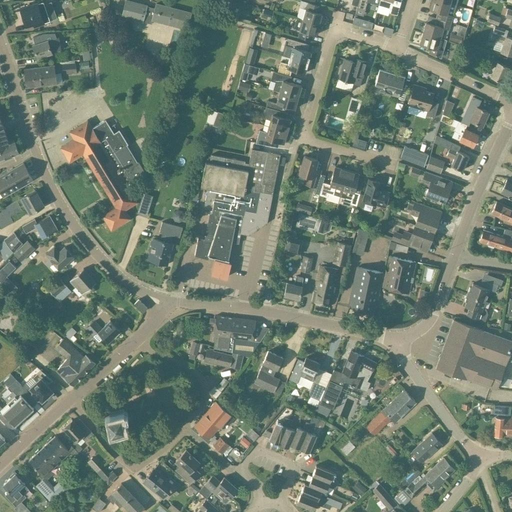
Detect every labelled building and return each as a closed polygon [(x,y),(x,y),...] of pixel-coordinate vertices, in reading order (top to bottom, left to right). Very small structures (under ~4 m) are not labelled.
[(359,0),(357,8),(364,10),(367,2),(373,4),(373,0),(359,0)] [(389,12),(397,15),(398,10),(401,0),(380,0),(379,5),(390,8),(389,12)] [(440,19),(451,23),(456,5),(437,0),(433,0),(431,10),(438,12),(436,18),(440,19)] [(20,9),(26,26),(33,24),(34,26),(43,23),(40,13),(46,11),(43,1),(20,9)] [(152,21),(186,30),(191,13),(156,4),(155,9),(146,6),(147,6),(126,1),(122,17),(143,22),(151,24),(152,21)] [(296,18),(319,25),(322,14),(319,13),(321,6),(307,2),(306,9),(303,20),(296,18)] [(511,17),(510,25),(511,25),(511,9),(503,7),(500,14),(511,17)] [(486,22),(498,26),(501,17),(490,13),(486,22)] [(241,20),(250,23),(252,17),(242,14),(241,20)] [(299,38),(310,41),(313,34),(316,35),(319,25),(296,18),(293,28),(301,30),(299,38)] [(424,34),(441,39),(442,33),(447,35),(451,23),(440,19),(438,26),(427,23),(424,34)] [(385,26),(383,33),(391,35),(393,29),(385,26)] [(501,52),(511,54),(511,37),(506,36),(508,30),(495,26),(490,40),(504,44),(501,52)] [(267,45),(271,34),(265,31),(260,42),(267,45)] [(33,46),(37,58),(51,53),(61,49),(59,37),(53,39),(51,33),(44,34),(38,36),(41,43),(33,46)] [(429,54),(440,57),(445,40),(441,39),(424,34),(421,44),(431,47),(429,54)] [(292,52),(290,57),(308,63),(311,52),(298,48),(299,42),(288,38),(284,50),(292,52)] [(278,73),(291,77),(291,76),(290,76),(291,69),(305,73),(308,63),(290,57),(288,64),(281,62),(278,73)] [(353,85),(360,87),(363,78),(367,62),(357,59),(356,62),(344,59),(338,79),(354,83),(353,85)] [(491,77),(502,82),(509,67),(497,62),(490,59),(486,67),(494,70),(491,77)] [(24,69),(26,87),(56,83),(55,75),(76,73),(76,63),(54,66),(24,69)] [(392,95),(399,97),(405,77),(379,70),(375,85),(383,87),(385,92),(387,94),(392,95)] [(298,98),(301,85),(290,82),(291,77),(278,73),(275,72),(273,79),(282,82),(280,93),(298,98)] [(237,89),(248,90),(249,82),(238,81),(237,89)] [(426,115),(435,118),(439,103),(431,101),(434,93),(421,89),(422,87),(414,85),(408,105),(427,111),(426,115)] [(268,101),(266,107),(270,108),(277,110),(278,104),(295,109),(298,98),(280,93),(277,103),(268,101)] [(359,111),(362,100),(356,98),(352,97),(351,101),(348,110),(358,113),(359,111)] [(446,100),(442,114),(449,117),(454,103),(446,100)] [(470,121),(482,126),(488,112),(466,101),(462,109),(468,112),(465,119),(470,121)] [(269,126),(286,131),(290,119),(276,115),(277,110),(270,108),(266,107),(263,118),(270,120),(269,126)] [(451,126),(454,119),(449,117),(442,114),(440,121),(451,126)] [(0,160),(19,153),(14,140),(10,142),(3,125),(0,116),(0,160)] [(69,162),(82,154),(116,208),(102,216),(105,221),(111,230),(130,218),(124,209),(137,202),(128,188),(147,176),(138,162),(137,163),(126,145),(128,145),(119,131),(114,134),(105,120),(92,129),(87,121),(70,132),(74,140),(61,148),(69,162)] [(458,121),(454,131),(462,134),(459,140),(473,146),(478,135),(465,129),(466,125),(458,121)] [(256,144),(267,146),(269,139),(283,143),(286,131),(269,126),(267,133),(259,130),(256,144)] [(349,143),(349,144),(355,146),(364,149),(366,142),(357,139),(359,133),(353,132),(349,143)] [(451,166),(462,170),(469,155),(459,151),(461,147),(453,143),(447,155),(454,158),(451,166)] [(423,166),(428,154),(404,146),(400,157),(423,166)] [(210,163),(205,162),(201,187),(207,188),(204,207),(210,208),(204,240),(198,239),(194,257),(208,260),(209,256),(210,256),(228,261),(231,243),(238,244),(240,233),(248,235),(258,228),(267,223),(273,193),(280,154),(251,149),(248,164),(244,163),(244,161),(211,156),(210,163)] [(303,184),(315,188),(320,169),(315,167),(317,160),(304,156),(298,174),(306,176),(303,184)] [(426,169),(440,173),(444,161),(430,156),(426,169)] [(0,197),(32,179),(23,163),(9,171),(0,175),(0,197)] [(332,195),(339,197),(347,171),(334,167),(329,184),(323,182),(320,195),(327,197),(328,194),(332,195)] [(409,175),(417,178),(420,170),(412,167),(409,175)] [(349,203),(356,205),(360,192),(354,190),(359,174),(347,171),(339,197),(350,201),(349,203)] [(445,178),(426,172),(423,182),(430,184),(426,196),(445,203),(449,189),(442,187),(445,178)] [(375,205),(384,207),(389,193),(379,190),(381,183),(369,179),(362,201),(375,205)] [(501,192),(511,197),(511,180),(507,179),(501,192)] [(0,209),(0,228),(0,229),(12,222),(9,216),(20,210),(20,209),(25,206),(29,213),(43,206),(34,190),(0,209)] [(146,215),(152,194),(144,191),(138,213),(146,215)] [(416,226),(434,232),(439,219),(426,215),(429,207),(416,202),(409,200),(406,209),(411,210),(410,214),(419,217),(416,226)] [(491,213),(511,222),(511,207),(497,201),(491,213)] [(304,205),(302,212),(310,214),(312,207),(304,205)] [(36,227),(42,237),(56,229),(48,216),(36,223),(34,219),(21,225),(26,233),(33,229),(36,227)] [(321,219),(317,232),(323,233),(330,230),(332,222),(321,219)] [(165,234),(163,242),(171,244),(173,236),(181,238),(183,228),(162,222),(159,232),(165,234)] [(401,244),(415,249),(417,241),(430,246),(434,232),(416,226),(413,234),(404,230),(403,234),(394,231),(391,241),(401,244)] [(495,246),(511,251),(511,248),(511,230),(505,228),(503,236),(484,230),(480,241),(487,243),(488,246),(493,248),(495,246)] [(3,239),(13,253),(22,243),(13,232),(3,239)] [(353,252),(362,254),(367,235),(358,233),(353,252)] [(302,241),(288,238),(284,251),(299,255),(302,241)] [(163,242),(153,239),(147,259),(167,265),(173,244),(171,244),(163,242)] [(14,254),(21,261),(35,248),(27,240),(14,254)] [(332,262),(347,265),(352,244),(337,241),(332,262)] [(45,254),(59,270),(73,258),(64,248),(59,252),(54,247),(45,254)] [(300,270),(310,272),(313,258),(304,255),(300,270)] [(383,288),(408,293),(410,283),(412,277),(415,262),(390,256),(389,263),(391,263),(389,272),(386,271),(383,288)] [(219,275),(227,277),(227,275),(230,263),(215,260),(211,273),(219,275)] [(0,269),(0,274),(3,278),(14,267),(8,262),(0,269)] [(312,302),(330,306),(338,271),(319,267),(312,302)] [(348,307),(374,313),(383,273),(357,267),(348,307)] [(72,290),(79,297),(84,292),(95,283),(82,269),(69,281),(75,288),(72,290)] [(283,295),(299,298),(303,278),(296,276),(294,285),(286,283),(283,295)] [(48,288),(55,296),(67,286),(60,278),(48,288)] [(470,286),(467,295),(485,301),(489,289),(495,291),(498,284),(482,279),(480,285),(473,283),(472,287),(470,286)] [(466,315),(485,321),(487,314),(486,313),(487,312),(485,308),(483,307),(485,301),(467,295),(465,301),(466,301),(465,305),(469,307),(466,315)] [(134,304),(142,313),(147,308),(139,299),(134,304)] [(97,301),(89,309),(97,317),(105,310),(97,301)] [(232,352),(243,355),(250,356),(259,342),(252,341),(254,321),(215,316),(213,340),(214,341),(213,348),(232,352)] [(465,378),(497,389),(505,366),(511,346),(511,340),(482,330),(468,325),(453,320),(444,347),(436,368),(451,373),(465,378)] [(104,338),(108,342),(120,331),(110,321),(102,328),(95,321),(87,329),(99,342),(104,338)] [(71,327),(64,333),(68,338),(75,331),(71,327)] [(64,378),(73,385),(94,363),(86,355),(84,357),(63,339),(55,349),(66,358),(56,370),(65,377),(64,378)] [(189,353),(197,355),(200,343),(192,341),(189,353)] [(229,367),(240,369),(243,355),(232,352),(232,355),(212,351),(213,349),(209,348),(208,350),(206,349),(204,361),(229,367)] [(273,391),(280,394),(285,383),(273,377),(277,369),(282,358),(267,351),(262,363),(259,371),(259,372),(254,383),(273,391)] [(339,380),(367,391),(370,382),(367,381),(372,372),(376,364),(363,357),(364,356),(350,351),(342,371),(343,372),(339,380)] [(298,375),(311,381),(314,375),(319,364),(306,358),(298,375)] [(41,370),(32,378),(36,382),(29,388),(33,392),(32,392),(38,399),(38,398),(41,401),(42,400),(44,401),(48,398),(47,396),(52,391),(47,385),(52,380),(41,370)] [(216,387),(222,391),(230,381),(224,377),(216,387)] [(8,387),(16,395),(20,391),(18,388),(20,386),(16,381),(8,387)] [(325,386),(313,381),(307,395),(319,400),(325,386)] [(332,409),(342,386),(329,381),(326,387),(325,386),(319,400),(318,403),(332,409)] [(216,387),(215,385),(209,391),(216,397),(222,391),(216,387)] [(27,392),(21,386),(18,388),(20,391),(24,395),(27,392)] [(365,427),(374,436),(391,419),(394,423),(415,403),(403,390),(365,427)] [(0,414),(0,419),(9,429),(13,425),(14,427),(33,409),(20,395),(1,413),(0,414)] [(208,438),(223,421),(229,426),(234,419),(215,402),(194,427),(208,438)] [(510,415),(509,405),(492,405),(492,415),(510,415)] [(116,428),(118,429),(120,429),(122,426),(123,426),(120,413),(107,416),(109,422),(110,429),(116,428)] [(268,440),(278,444),(289,418),(285,417),(282,424),(276,422),(268,440)] [(503,435),(511,435),(511,418),(496,417),(494,435),(503,436),(503,435)] [(288,448),(289,445),(295,430),(290,428),(293,420),(289,418),(278,444),(288,448)] [(74,424),(71,420),(63,428),(76,442),(84,435),(88,439),(93,435),(79,419),(75,422),(74,424)] [(289,445),(299,449),(310,423),(306,421),(303,429),(297,427),(296,430),(295,430),(289,445)] [(310,423),(299,449),(309,453),(316,435),(311,432),(314,425),(310,423)] [(252,428),(246,434),(253,440),(258,434),(252,428)] [(412,451),(422,462),(441,445),(431,434),(412,451)] [(46,441),(47,442),(61,457),(62,459),(69,452),(74,457),(78,452),(70,443),(65,448),(54,436),(51,438),(50,438),(46,441)] [(220,437),(213,446),(222,454),(229,446),(220,437)] [(238,442),(246,447),(250,443),(242,437),(238,442)] [(340,448),(346,455),(355,446),(348,440),(340,448)] [(28,460),(44,477),(50,472),(49,471),(57,464),(55,462),(61,457),(47,442),(38,451),(37,450),(34,453),(35,454),(28,460)] [(387,449),(394,457),(398,454),(390,446),(387,449)] [(180,474),(189,483),(199,473),(193,468),(198,462),(190,454),(186,450),(175,461),(184,470),(180,474)] [(88,462),(109,485),(114,480),(113,479),(118,475),(115,472),(113,469),(108,474),(92,458),(88,462)] [(416,484),(421,490),(430,482),(435,487),(454,470),(443,458),(416,484)] [(315,466),(311,476),(337,486),(338,481),(331,478),(333,473),(315,466)] [(417,468),(407,477),(411,482),(421,473),(417,468)] [(142,483),(163,499),(175,483),(169,478),(167,480),(153,469),(142,483)] [(19,477),(14,471),(8,477),(10,478),(2,485),(11,495),(12,495),(15,498),(10,502),(14,507),(25,497),(18,489),(24,484),(18,478),(19,477)] [(212,492),(225,503),(229,498),(237,489),(223,477),(219,482),(214,478),(212,476),(198,491),(206,498),(212,492)] [(311,476),(307,485),(321,491),(325,492),(328,486),(335,489),(337,486),(311,476)] [(36,486),(50,502),(67,487),(60,480),(53,487),(44,478),(36,486)] [(370,487),(389,509),(396,502),(377,480),(370,487)] [(360,494),(365,489),(357,481),(352,487),(360,494)] [(307,485),(304,483),(300,493),(325,503),(327,499),(319,496),(321,491),(307,485)] [(402,491),(410,500),(419,491),(411,483),(402,491)] [(120,507),(132,495),(121,484),(112,492),(107,498),(113,504),(115,502),(120,507)] [(325,503),(300,493),(296,503),(313,510),(316,504),(324,507),(325,503)] [(124,511),(138,511),(143,507),(132,495),(120,507),(123,504),(128,509),(124,511)] [(92,507),(97,511),(98,511),(106,503),(99,498),(92,507)] [(203,511),(214,511),(216,510),(204,501),(199,508),(204,511),(203,511)]
